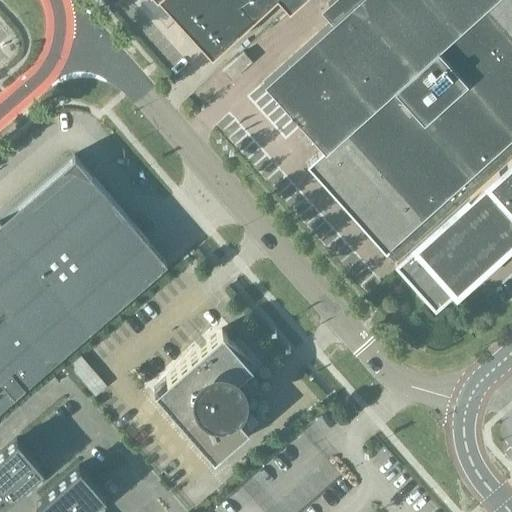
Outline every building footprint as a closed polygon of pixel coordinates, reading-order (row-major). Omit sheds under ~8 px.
[(163,0),(211,53),(269,0),(281,0),(288,7),(296,0),(163,0)] [(397,258),(394,261),(435,306),(511,236),(511,0),(330,0),(328,3),(339,15),(264,82),(323,148),(307,164),(385,251),(388,248),(397,258)] [(244,52),(223,70),(231,80),(252,61),(244,52)] [(0,230),(0,405),(167,260),(75,154),(0,219),(0,226),(2,228),(0,230)] [(252,363),(222,329),(154,388),(213,456),(248,426),(232,408),(233,407),(235,405),(236,403),(237,402),(238,400),(238,398),(239,396),(239,394),(239,391),(239,388),(238,387),(237,385),(236,382),(235,380),(234,379),(252,363)] [(0,452),(0,494),(5,501),(43,469),(17,438),(0,452)] [(86,511),(106,495),(79,465),(42,498),(47,504),(45,511),(86,511)]
